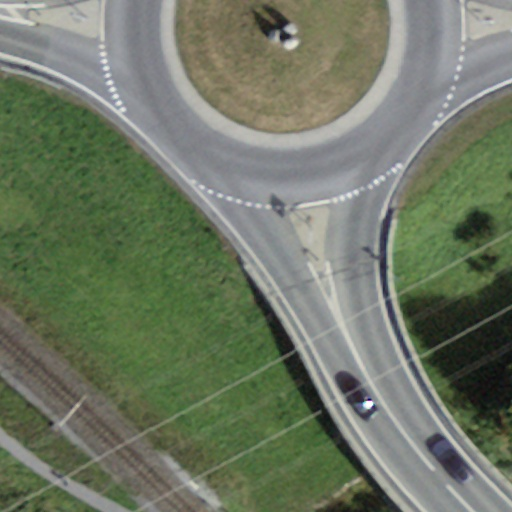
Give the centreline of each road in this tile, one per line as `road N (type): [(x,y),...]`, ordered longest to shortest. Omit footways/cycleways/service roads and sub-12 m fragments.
road 1 (secondary): [(302,179),(319,277),(338,331),(398,430),(472,511)]
road 2 (primary): [(125,19),(128,58),(162,127),(225,171),(302,179)]
road 3 (primary): [(302,179),(346,166),(383,140),(412,105),(429,63),(433,17)]
road 4 (primary): [(125,19),(0,9)]
